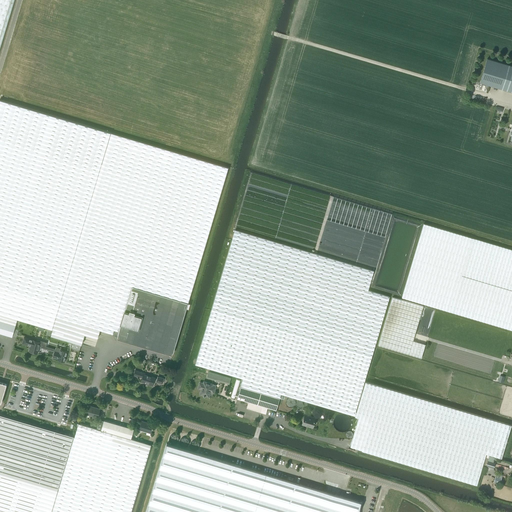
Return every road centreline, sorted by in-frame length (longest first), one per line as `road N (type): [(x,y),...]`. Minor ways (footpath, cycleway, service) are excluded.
road 1 (unclassified): [(437,511),(398,487),(0,363)]
road 2 (track): [(472,91),(273,34)]
